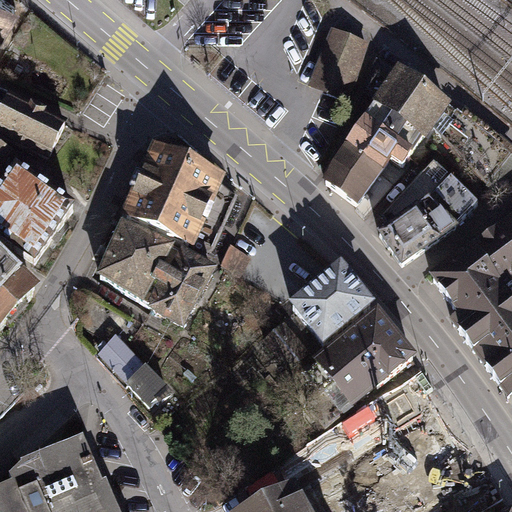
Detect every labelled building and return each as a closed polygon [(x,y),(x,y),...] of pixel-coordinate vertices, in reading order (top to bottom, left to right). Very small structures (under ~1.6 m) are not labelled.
[(3,0),(0,0),(0,42),(21,10),(3,0)] [(376,48),(332,32),(311,88),(355,104),(376,48)] [(453,110),(399,73),(398,75),(379,63),(364,96),(376,105),(374,109),(376,111),(343,154),(334,169),(325,186),(359,213),(381,183),(388,188),(398,175),(404,178),(425,145),(429,148),(436,135),(452,111),(453,110)] [(0,95),(0,141),(51,165),(66,131),(45,122),(48,117),(32,110),(29,115),(7,104),(9,99),(0,95)] [(488,190),(511,160),(511,147),(466,112),(460,118),(452,111),(436,135),(488,190)] [(0,152),(0,195),(17,172),(9,168),(15,160),(0,152)] [(168,157),(134,229),(200,261),(235,189),(168,157)] [(480,208),(434,163),(382,219),(391,231),(380,238),(404,274),(461,234),(459,231),(480,208)] [(0,245),(35,270),(76,216),(17,172),(0,195),(0,245)] [(511,301),(507,294),(511,290),(511,225),(432,285),(460,323),(453,329),(511,406),(511,405),(511,301)] [(129,229),(100,284),(159,318),(187,263),(129,229)] [(248,259),(228,247),(216,267),(236,279),(248,259)] [(0,344),(42,301),(0,260),(0,344)] [(224,282),(187,263),(159,318),(195,337),(224,282)] [(383,323),(346,276),(295,317),(332,363),(383,323)] [(348,432),(423,371),(383,323),(332,363),(309,384),(348,432)] [(281,325),(259,341),(282,373),(305,356),(281,325)] [(123,338),(102,357),(152,408),(172,389),(123,338)] [(424,511),(476,483),(435,410),(250,511),(424,511)] [(3,481),(0,482),(0,508),(1,511),(126,511),(96,442),(3,481)]
